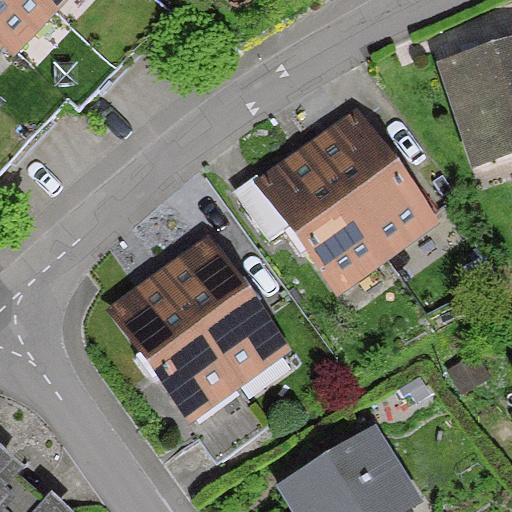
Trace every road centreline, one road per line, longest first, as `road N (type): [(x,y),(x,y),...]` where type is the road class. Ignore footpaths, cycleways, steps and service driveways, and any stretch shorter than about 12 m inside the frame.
road 1 (residential): [(0,294),(184,133),(312,48),(403,0)]
road 2 (residential): [(135,511),(0,332)]
